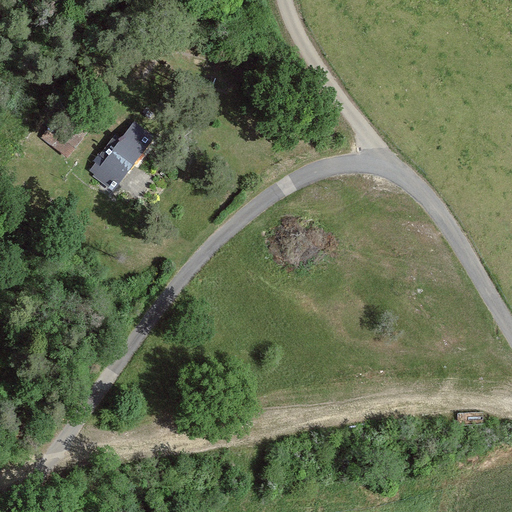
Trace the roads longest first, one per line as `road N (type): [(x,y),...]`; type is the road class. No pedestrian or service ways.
road 1 (tertiary): [(16,511),(187,278),(271,198),(336,170),(399,170)]
road 2 (unclassified): [(399,170),(276,0)]
road 3 (tertiary): [(399,170),(445,223),(511,333)]
